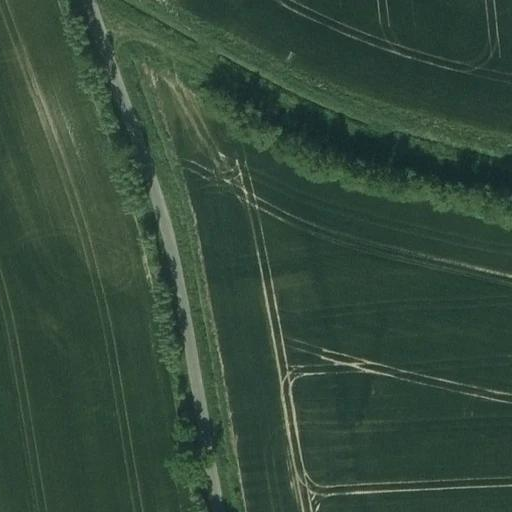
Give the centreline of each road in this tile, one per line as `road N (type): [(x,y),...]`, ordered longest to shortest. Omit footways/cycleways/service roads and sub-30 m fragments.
road 1 (unclassified): [(219,511),(167,230),(95,0)]
road 2 (track): [(104,22),(335,143),(511,186)]
